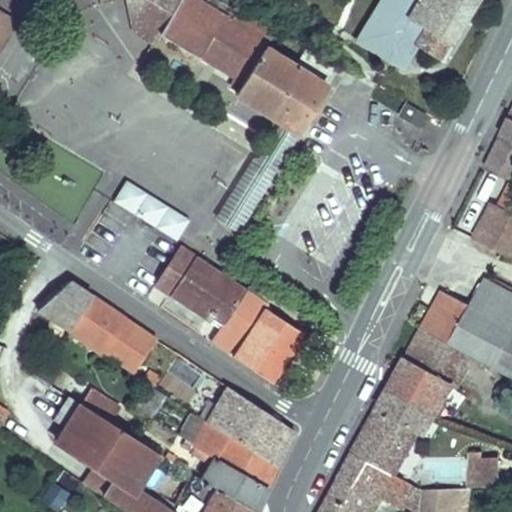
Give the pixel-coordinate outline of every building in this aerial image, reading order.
[(300,134),(328,88),(326,87),(337,69),(307,50),(296,68),(266,49),(277,30),(241,7),(239,11),(233,21),(199,0),(0,0),(0,55),(19,24),(0,12),(0,0),(100,0),(101,3),(114,0),(149,0),(153,16),(167,24),(162,32),(235,77),(244,83),(240,89),(237,95),(286,125),(300,134)] [(127,0),(135,32),(155,44),(162,32),(167,24),(153,16),(149,0),(127,0)] [(199,0),(233,21),(239,11),(220,0),(199,0)] [(441,60),(478,0),(383,0),(360,39),(387,56),(394,45),(408,54),(414,43),(441,60)] [(387,56),(428,81),(441,60),(414,43),(408,54),(394,45),(387,56)] [(235,77),(232,83),(240,89),(244,83),(235,77)] [(406,100),(398,113),(419,127),(428,113),(406,100)] [(511,116),(487,168),(511,180),(511,116)] [(254,159),(217,219),(239,232),(290,150),(300,134),(286,125),(262,164),(254,159)] [(126,177),(112,198),(175,239),(189,218),(126,177)] [(495,203),(485,224),(492,227),(502,206),(495,203)] [(485,224),(477,239),(511,256),(511,211),(502,206),(492,227),(485,224)] [(181,246),(169,266),(184,275),(197,256),(181,246)] [(169,266),(156,287),(210,323),(215,317),(225,324),(213,341),(235,356),(267,309),(269,304),(235,281),(232,285),(224,279),(227,276),(222,273),(197,256),(184,275),(169,266)] [(511,292),(487,279),(472,306),(444,292),(424,328),(451,342),(470,353),(511,374),(511,292)] [(71,282),(38,310),(70,330),(93,296),(71,282)] [(113,340),(127,319),(100,302),(86,323),(113,340)] [(235,356),(235,357),(275,384),(307,336),(267,309),(235,356)] [(130,372),(138,360),(143,352),(147,354),(157,339),(127,319),(113,340),(103,354),(130,372)] [(400,372),(389,393),(437,416),(454,384),(434,374),(451,342),(424,328),(400,372)] [(451,342),(434,374),(454,384),(470,353),(451,342)] [(138,360),(130,372),(149,384),(153,386),(160,374),(138,360)] [(151,419),(166,395),(153,386),(149,384),(135,407),(151,419)] [(229,387),(209,423),(277,466),(295,431),(229,387)] [(93,391),(84,407),(110,423),(119,408),(93,391)] [(396,476),(419,430),(427,435),(437,416),(389,393),(356,454),(394,474),(396,476)] [(67,428),(58,442),(94,467),(115,480),(104,496),(127,511),(255,511),(256,511),(203,481),(194,477),(173,510),(139,487),(160,455),(110,423),(84,407),(69,397),(53,420),(67,428)] [(0,426),(0,427),(9,413),(0,406),(0,426)] [(193,412),(179,435),(195,445),(209,423),(193,412)] [(209,423),(195,445),(216,458),(267,489),(277,466),(209,423)] [(356,454),(324,511),(374,511),(382,499),(394,474),(356,454)] [(216,458),(203,481),(256,511),(267,489),(216,458)] [(471,460),(472,486),(499,485),(498,459),(471,460)] [(94,467),(84,483),(104,496),(115,480),(94,467)] [(394,474),(382,499),(398,507),(410,483),(396,476),(394,474)] [(42,498),(57,508),(69,491),(54,480),(42,498)] [(409,511),(408,511),(467,511),(470,488),(424,490),(410,483),(398,507),(409,511)]
